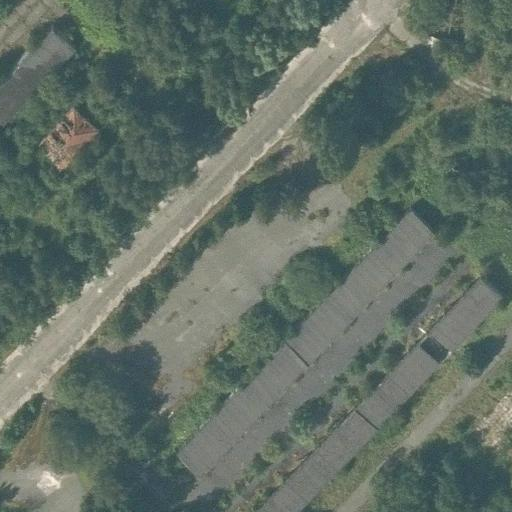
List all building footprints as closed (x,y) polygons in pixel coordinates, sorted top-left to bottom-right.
[(474,0),(430,0),(424,31),(466,40),(474,0)] [(0,121),(76,43),(54,21),(0,76),(0,121)] [(103,125),(74,96),(29,142),(58,171),(103,125)] [(439,226),(413,201),(174,446),(200,472),(439,226)] [(300,511),(511,298),(482,270),(244,511),(300,511)] [(511,439),(511,387),(462,438),(488,464),(511,439)]
